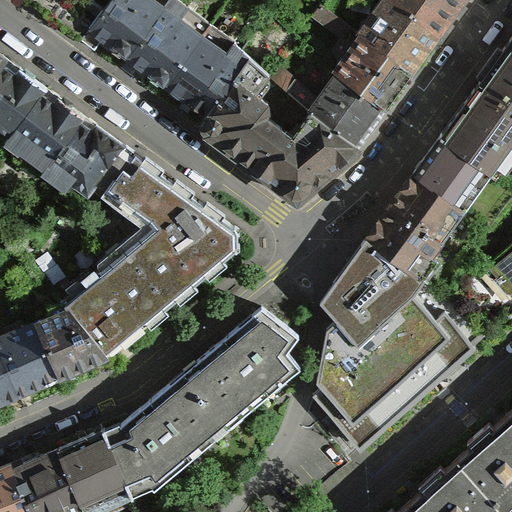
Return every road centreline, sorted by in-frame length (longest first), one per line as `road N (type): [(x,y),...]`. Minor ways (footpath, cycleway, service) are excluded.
road 1 (residential): [(0,14),(309,239)]
road 2 (unclassified): [(0,441),(124,388),(309,239)]
road 3 (unclassified): [(309,239),(378,170),(502,0)]
road 4 (residential): [(230,511),(300,401),(322,286),(309,239)]
road 5 (residential): [(511,354),(336,511)]
